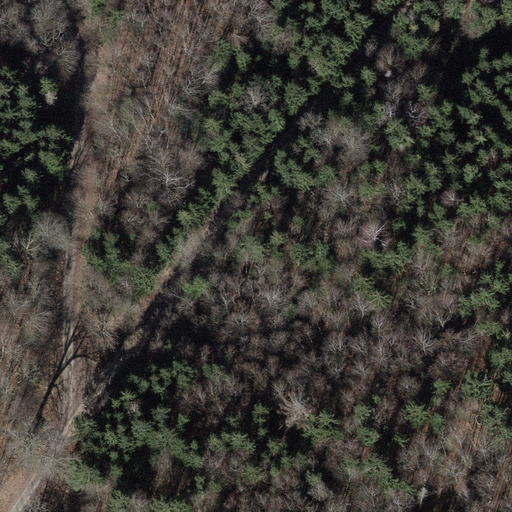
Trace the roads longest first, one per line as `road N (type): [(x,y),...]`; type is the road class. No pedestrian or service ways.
road 1 (track): [(401,0),(78,417),(14,511)]
road 2 (track): [(60,0),(85,118),(59,287),(78,417)]
